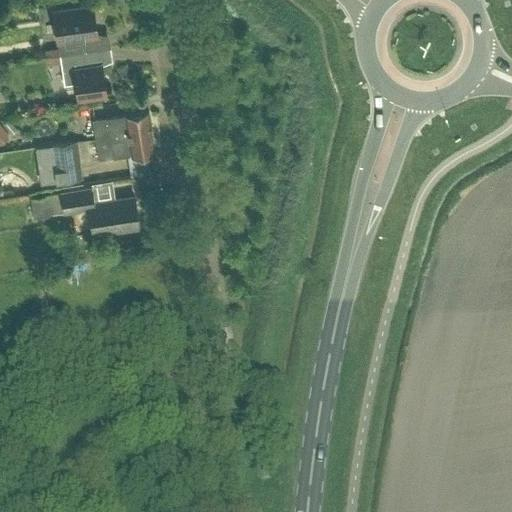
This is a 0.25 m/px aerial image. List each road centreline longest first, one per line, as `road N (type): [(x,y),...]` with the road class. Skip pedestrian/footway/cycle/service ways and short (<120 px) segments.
road 1 (residential): [(169,0),(229,370)]
road 2 (secondary): [(309,511),(323,394),(360,225)]
road 3 (secondary): [(387,87),(361,177),(360,225)]
road 4 (secondary): [(360,225),(420,100)]
